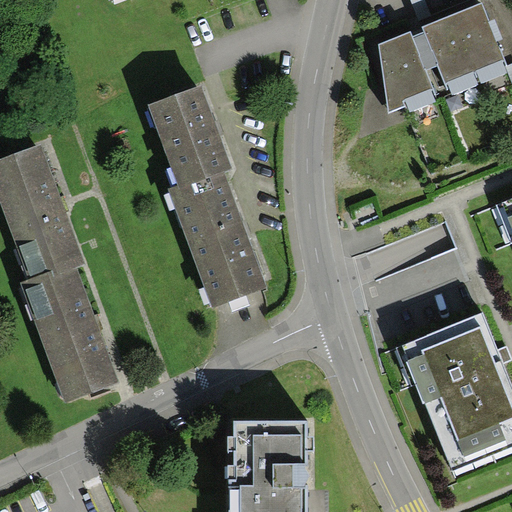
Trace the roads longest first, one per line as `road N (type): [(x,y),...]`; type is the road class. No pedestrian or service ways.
road 1 (residential): [(0,473),(332,317)]
road 2 (tertiary): [(332,0),(306,157),(332,317)]
road 3 (tertiary): [(332,317),(411,511)]
